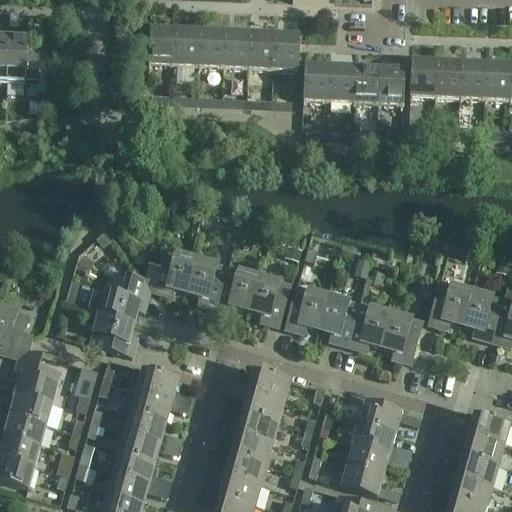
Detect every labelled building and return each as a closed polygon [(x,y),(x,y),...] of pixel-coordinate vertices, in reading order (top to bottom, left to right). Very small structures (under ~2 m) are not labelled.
[(18,19),(8,19),(8,31),(17,31),(18,19)] [(147,70),(172,71),(174,35),(149,34),(147,70)] [(199,37),(174,35),(172,71),(197,72),(199,37)] [(223,38),(199,37),(197,72),(222,74),(223,38)] [(248,39),(223,38),(222,74),(247,75),(248,39)] [(273,40),(248,39),(247,75),(272,76),(273,40)] [(272,76),(297,77),(299,41),(273,40),(272,76)] [(7,43),(5,88),(24,89),(26,44),(7,43)] [(410,66),(408,102),(434,103),(435,67),(410,66)] [(460,68),(435,67),(434,103),(459,105),(460,68)] [(485,69),(460,68),(459,105),(483,106),(485,69)] [(510,70),(485,69),(483,106),(508,107),(510,70)] [(303,71),(302,107),(327,108),(329,72),(303,71)] [(327,108),(352,109),(353,73),(336,72),(329,72),(327,108)] [(352,109),(377,110),(378,74),(353,73),(352,109)] [(402,111),(404,75),(378,74),(377,110),(402,111)] [(152,101),(151,110),(172,111),(172,102),(152,101)] [(172,102),(172,111),(192,112),(192,103),(172,102)] [(201,103),(201,113),(221,113),(222,104),(201,103)] [(222,104),(221,113),(242,114),(242,105),(222,104)] [(251,106),(250,115),(271,116),(271,106),(251,106)] [(271,106),(271,116),(291,116),(292,107),(271,106)] [(413,133),(412,142),(433,143),(433,134),(413,133)] [(433,134),(433,143),(453,144),(453,135),(433,134)] [(462,135),(462,144),(482,145),(483,136),(462,135)] [(483,136),(482,145),(503,146),(503,137),(483,136)] [(306,138),(306,147),(326,147),(326,138),(306,138)] [(326,138),(326,147),(346,148),(347,139),(326,138)] [(356,140),(355,149),(376,150),(376,141),(356,140)] [(376,141),(376,150),(396,151),(396,141),(376,141)] [(449,252),(447,260),(461,264),(464,256),(449,252)] [(147,273),(144,283),(143,286),(150,297),(171,303),(173,296),(185,300),(196,263),(164,254),(158,276),(147,273)] [(227,272),(196,263),(185,300),(197,303),(196,310),(215,315),(227,272)] [(258,281),(227,272),(215,315),(234,321),(236,314),(248,317),(258,281)] [(278,333),(290,290),(258,281),(248,317),(260,321),(258,327),(278,333)] [(143,286),(131,282),(128,293),(106,287),(104,295),(94,293),(88,316),(97,318),(133,329),(137,317),(143,319),(150,297),(143,286)] [(439,287),(427,330),(447,335),(449,329),(461,332),(471,296),(439,287)] [(430,300),(432,292),(419,288),(416,296),(430,300)] [(328,301),(296,292),(284,335),(304,340),(306,333),(318,337),(328,301)] [(502,305),(471,296),(461,332),(473,336),(471,342),(490,348),(502,305)] [(359,309),(328,301),(318,337),(330,340),(328,347),(347,352),(359,309)] [(511,307),(502,305),(490,348),(509,353),(511,346),(511,307)] [(390,318),(359,309),(347,352),(366,358),(368,351),(380,354),(390,318)] [(28,359),(32,345),(21,342),(27,320),(0,312),(0,359),(18,364),(28,359)] [(88,351),(131,362),(137,343),(130,341),(133,329),(97,318),(88,351)] [(410,370),(422,327),(390,318),(380,354),(392,358),(390,364),(410,370)] [(42,363),(31,360),(28,359),(18,364),(11,387),(18,389),(15,400),(50,410),(59,378),(39,373),(42,363)] [(101,388),(109,390),(113,376),(105,374),(101,388)] [(141,376),(135,397),(171,407),(177,386),(141,376)] [(289,387),(253,376),(247,398),(283,408),(289,387)] [(109,390),(101,388),(98,400),(106,402),(109,390)] [(319,410),(323,396),(316,394),(312,408),(319,410)] [(135,397),(129,417),(165,427),(171,407),(135,397)] [(247,398),(241,419),(277,429),(283,408),(247,398)] [(15,400),(9,421),(44,431),(50,410),(15,400)] [(84,420),(88,406),(80,403),(76,418),(84,420)] [(325,420),(333,422),(337,409),(329,407),(325,420)] [(400,418),(364,408),(358,430),(394,440),(400,418)] [(90,429),(97,431),(101,417),(93,415),(90,429)] [(129,417),(124,439),(159,449),(165,427),(129,417)] [(241,419),(235,439),(272,449),(277,429),(241,419)] [(333,422),(325,420),(321,434),(329,436),(333,422)] [(509,430),(509,429),(473,420),(467,441),(503,451),(509,430)] [(9,421),(3,442),(39,452),(44,431),(9,421)] [(304,436),(311,438),(315,425),(308,423),(304,436)] [(70,438),(78,441),(83,426),(74,424),(70,438)] [(97,431),(90,429),(86,442),(94,445),(97,431)] [(358,430),(352,450),(388,460),(394,440),(358,430)] [(311,438),(304,436),(300,450),(307,452),(311,438)] [(78,441),(70,438),(67,452),(75,454),(78,441)] [(154,469),(159,449),(124,439),(118,459),(154,469)] [(235,439),(229,461),(266,471),(272,449),(235,439)] [(497,472),(503,451),(467,441),(461,462),(497,472)] [(3,442),(0,452),(0,463),(33,473),(39,452),(3,442)] [(313,461),(321,463),(325,451),(317,448),(313,461)] [(78,471),(85,473),(88,473),(95,452),(84,449),(78,471)] [(352,450),(346,471),(382,481),(388,460),(352,450)] [(148,490),(154,469),(118,459),(112,480),(148,490)] [(260,491),(266,471),(229,461),(224,481),(260,491)] [(321,463),(313,461),(307,483),(315,485),(317,478),(321,463)] [(491,493),(497,472),(461,462),(456,483),(491,493)] [(33,473),(0,463),(0,486),(27,494),(33,473)] [(292,478),(299,480),(303,467),(296,465),(292,478)] [(59,480),(67,482),(71,468),(63,466),(59,480)] [(82,485),(85,473),(78,471),(74,483),(82,485)] [(346,471),(340,492),(376,502),(382,481),(346,471)] [(299,480),(292,478),(288,491),(295,494),(299,480)] [(67,482),(59,480),(55,493),(63,495),(67,482)] [(142,511),(148,490),(112,480),(106,501),(142,511)] [(254,511),(260,491),(224,481),(218,502),(254,511)] [(480,511),(485,511),(491,493),(456,483),(450,503),(480,511)] [(312,494),(304,492),(300,506),(308,508),(312,494)] [(65,511),(74,511),(78,500),(70,498),(65,511)] [(102,511),(141,511),(142,511),(106,501),(102,511)] [(376,511),(338,501),(334,511),(376,511)] [(215,511),(254,511),(218,502),(215,511)] [(447,511),(480,511),(450,503),(447,511)]
